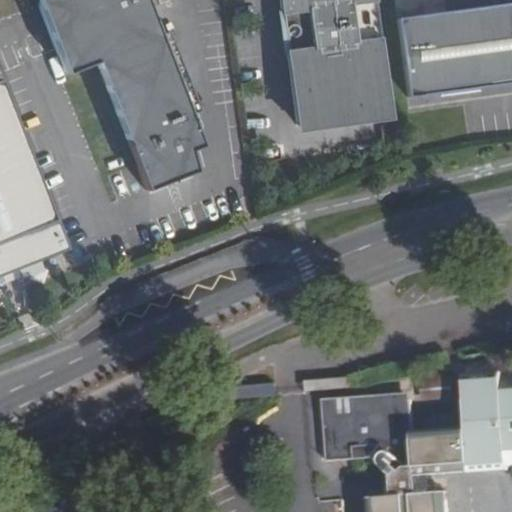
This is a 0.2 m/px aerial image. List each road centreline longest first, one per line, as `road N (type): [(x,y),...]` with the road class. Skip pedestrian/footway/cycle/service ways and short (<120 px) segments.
road 1 (secondary): [(0,455),(321,299),(511,241)]
road 2 (secondary): [(511,196),(363,238),(156,324)]
road 3 (unclassified): [(156,324),(0,383)]
